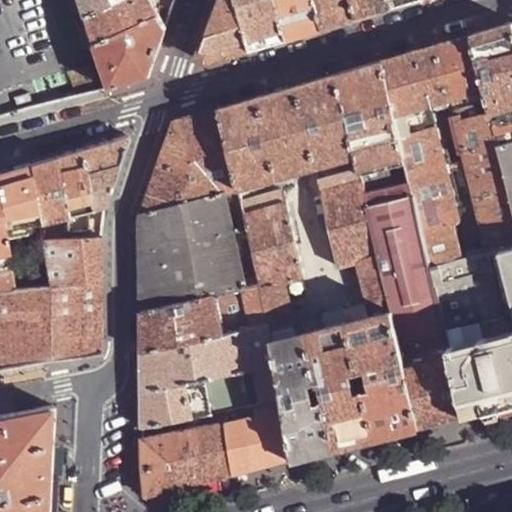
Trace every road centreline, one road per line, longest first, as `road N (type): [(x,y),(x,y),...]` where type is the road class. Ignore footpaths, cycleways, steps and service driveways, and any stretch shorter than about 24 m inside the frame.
road 1 (residential): [(492,0),(159,98)]
road 2 (residential): [(159,98),(121,206),(119,369),(92,382)]
road 3 (secondary): [(511,461),(321,511)]
road 4 (residential): [(159,98),(0,145)]
road 5 (residential): [(92,382),(87,511)]
